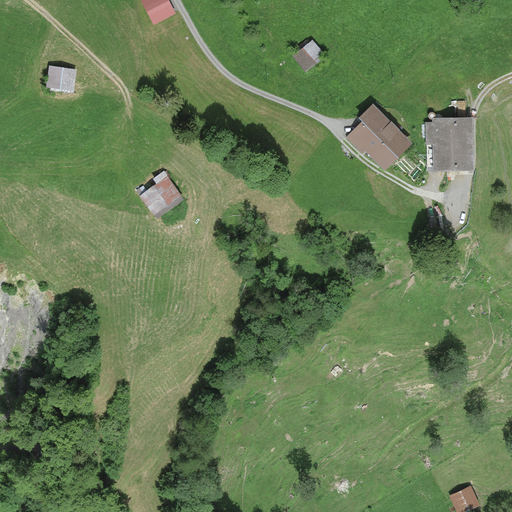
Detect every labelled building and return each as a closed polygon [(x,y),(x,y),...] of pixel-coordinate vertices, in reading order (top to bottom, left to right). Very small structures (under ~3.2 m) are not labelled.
[(142,0),(155,24),(175,14),(167,0),(142,0)] [(313,39),(293,55),(306,70),(325,54),(313,39)] [(46,89),(60,91),(63,68),(49,66),(46,89)] [(76,70),(63,68),(60,91),(72,93),(76,70)] [(384,170),(411,144),(372,105),(359,118),(363,122),(349,136),(384,170)] [(465,165),(464,120),(433,120),(433,121),(424,121),(424,142),(434,141),(434,165),(465,165)] [(180,197),(168,180),(143,198),(155,215),(180,197)] [(471,486),(461,490),(469,509),(479,504),(471,486)] [(457,511),(461,511),(469,509),(461,490),(450,495),(457,511)]
